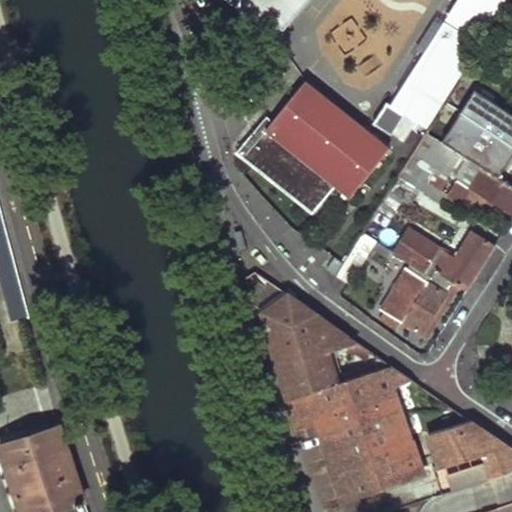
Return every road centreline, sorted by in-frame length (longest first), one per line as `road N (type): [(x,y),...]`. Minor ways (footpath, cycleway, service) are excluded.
road 1 (primary): [(298,511),(183,120)]
road 2 (residential): [(0,129),(113,511)]
road 3 (residential): [(434,382),(316,302),(241,218),(183,120)]
road 4 (residential): [(511,256),(434,382)]
road 5 (primary): [(183,120),(153,0)]
